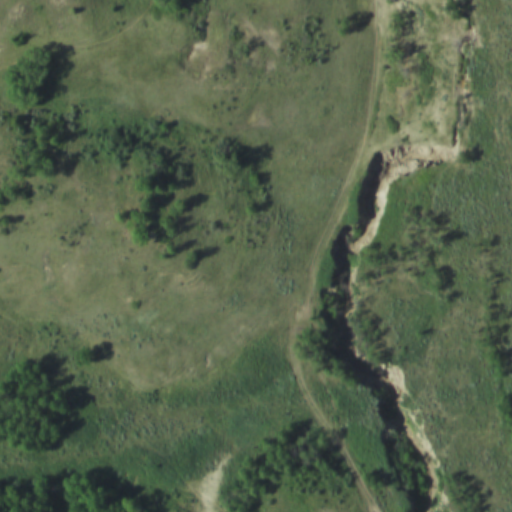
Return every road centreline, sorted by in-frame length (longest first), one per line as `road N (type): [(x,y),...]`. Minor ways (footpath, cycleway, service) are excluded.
road 1 (track): [(380,511),(305,386),(297,358),(303,315),(367,147),(383,0)]
road 2 (track): [(312,398),(144,450),(0,465)]
